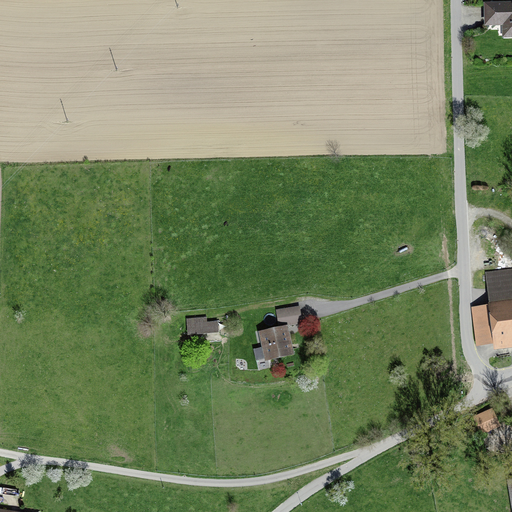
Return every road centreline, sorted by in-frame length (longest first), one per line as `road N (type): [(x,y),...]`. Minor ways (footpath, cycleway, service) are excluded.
road 1 (track): [(389,443),(285,475),(225,483),(0,452)]
road 2 (residential): [(455,0),(466,338),(491,385)]
road 3 (residential): [(491,385),(279,511)]
